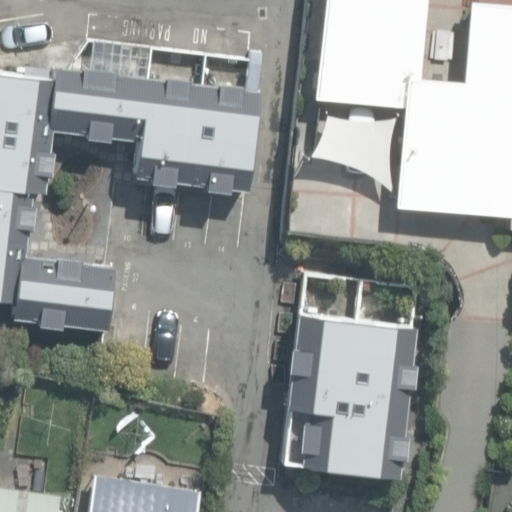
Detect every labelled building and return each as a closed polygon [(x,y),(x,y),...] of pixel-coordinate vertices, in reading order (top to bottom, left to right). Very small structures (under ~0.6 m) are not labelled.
[(391,204),(511,216),(511,4),(468,0),(460,80),(416,76),(423,0),(321,0),(312,95),(401,105),(391,204)] [(6,311),(104,323),(110,267),(19,256),(27,188),(42,190),(50,128),(136,139),(132,171),(242,185),(254,90),(54,64),(53,79),(0,71),(0,301),(7,302),(6,311)] [(282,232),(355,239),(362,168),(288,160),(282,232)] [(290,461),(393,472),(410,325),(290,312),(280,404),(297,405),(290,461)] [(192,511),(195,484),(94,472),(89,511),(192,511)] [(0,511),(55,511),(59,491),(0,482),(0,511)]
